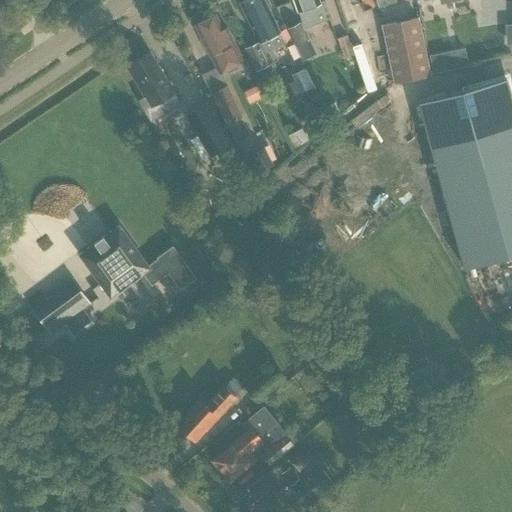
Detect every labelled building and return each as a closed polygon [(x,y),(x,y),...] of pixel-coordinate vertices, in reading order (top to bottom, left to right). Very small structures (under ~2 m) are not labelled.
[(280,33),(281,32),(264,0),(247,0),(241,3),(255,34),(256,33),(260,42),(246,49),(257,70),(277,60),(272,50),(286,44),(280,33)] [(325,1),(320,3),(319,0),(294,0),(299,12),(303,23),(306,28),(332,18),(325,1)] [(334,0),(340,15),(349,12),(344,0),(334,0)] [(228,28),(224,30),(217,15),(195,25),(210,56),(212,56),(220,72),(243,61),(228,28)] [(381,25),(394,83),(431,75),(418,17),(381,25)] [(287,28),(301,56),(312,50),(299,22),(287,28)] [(349,37),(356,57),(368,54),(361,33),(360,29),(348,32),(349,37)] [(337,38),(344,59),(354,56),(347,34),(337,38)] [(464,49),(441,53),(445,74),(463,70),(468,69),(464,49)] [(150,52),(127,66),(146,97),(151,107),(175,93),(169,83),(150,52)] [(291,75),(300,93),(312,87),(303,69),(291,75)] [(511,97),(507,78),(417,102),(463,268),(511,254),(511,97)] [(213,93),(228,124),(242,117),(227,86),(213,93)] [(230,147),(205,105),(184,118),(209,160),(230,147)] [(304,116),(311,130),(330,121),(323,106),(304,116)] [(288,135),(294,147),(307,141),(301,128),(288,135)] [(264,148),(249,155),(259,173),(273,166),(264,148)] [(149,266),(119,226),(80,254),(111,297),(143,273),(152,285),(169,273),(181,290),(197,278),(173,245),(157,257),(158,259),(149,266)] [(48,300),(45,295),(31,306),(51,333),(90,304),(74,281),(48,300)] [(321,356),(330,367),(347,354),(338,342),(321,356)] [(360,363),(337,380),(347,394),(371,377),(360,363)] [(285,382),(272,366),(247,387),(260,402),(285,382)] [(411,394),(422,410),(454,388),(442,372),(411,394)] [(206,430),(219,416),(218,416),(233,400),(221,389),(206,405),(201,400),(188,413),(190,415),(179,427),(193,440),(205,428),(206,430)] [(247,453),(259,443),(265,450),(260,454),(269,466),(295,445),(288,437),(290,435),(264,405),(243,423),(249,430),(237,441),(236,440),(212,460),(230,482),(254,462),(247,453)] [(251,492),(243,498),(253,511),(255,511),(262,507),(265,511),(278,502),(282,508),(312,485),(290,456),(289,457),(290,458),(249,490),(251,492)]
